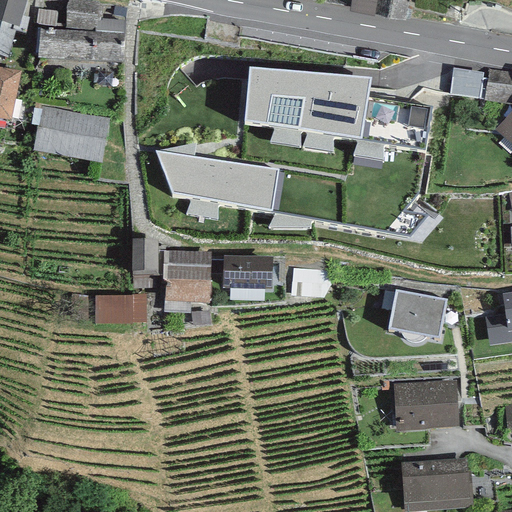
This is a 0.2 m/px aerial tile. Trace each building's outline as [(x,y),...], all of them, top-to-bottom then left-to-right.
[(18,34),(27,0),(0,0),(0,59),(6,61),(14,33),(18,34)] [(102,5),(67,0),(65,30),(124,34),(124,23),(101,22),(102,5)] [(407,0),(351,0),(350,9),(405,18),(407,0)] [(124,37),(41,33),(39,62),(123,66),(124,37)] [(0,125),(11,127),(21,74),(0,70),(0,125)] [(479,101),(483,76),(453,71),(450,96),(479,101)] [(511,106),(511,74),(488,71),(483,101),(511,106)] [(249,73),(244,129),(269,133),(263,150),(385,169),(387,152),(425,156),(430,114),(369,104),(373,81),(249,73)] [(111,121),(42,108),(34,154),(102,167),(111,121)] [(511,114),(494,134),(511,150),(511,114)] [(272,217),(279,174),(155,154),(173,200),(187,203),(181,219),(221,226),(220,208),(272,217)] [(133,250),(133,281),(159,281),(158,249),(133,250)] [(209,256),(163,254),(162,287),(165,287),(165,304),(207,305),(209,256)] [(223,259),(222,294),(272,295),(273,260),(223,259)] [(299,277),(296,299),(325,303),(328,281),(299,277)] [(438,344),(445,304),(396,295),(389,335),(402,338),(403,340),(405,342),(408,345),(414,347),(417,346),(422,345),(425,342),(438,344)] [(511,296),(501,298),(507,337),(511,336),(511,296)] [(92,309),(93,343),(148,341),(146,307),(92,309)] [(394,388),(397,434),(458,432),(456,384),(394,388)] [(402,465),(404,511),(443,511),(472,510),(469,461),(402,465)]
